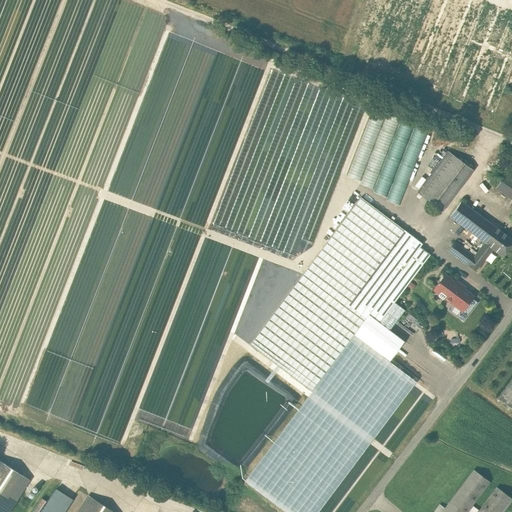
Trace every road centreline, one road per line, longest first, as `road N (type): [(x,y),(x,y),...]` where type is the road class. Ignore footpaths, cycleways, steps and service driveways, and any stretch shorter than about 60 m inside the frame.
road 1 (track): [(511,140),(158,0)]
road 2 (residential): [(362,511),(511,311)]
road 3 (unknown): [(92,465),(216,511)]
